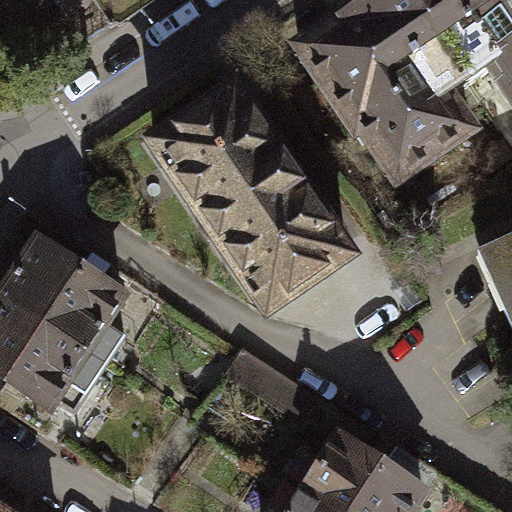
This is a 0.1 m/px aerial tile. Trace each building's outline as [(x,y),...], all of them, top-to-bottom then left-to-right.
[(333,30),(299,53),(356,136),(361,133),(397,185),(471,134),(447,99),(469,84),(412,0),(377,0),(366,8),(351,7),(335,19),(333,30)] [(511,0),(412,0),(469,84),(491,69),(511,106),(511,0)] [(240,73),(140,141),(266,325),(366,258),(240,73)] [(511,239),(482,253),(511,323),(511,239)] [(80,268),(37,243),(12,281),(6,277),(0,286),(0,298),(43,326),(80,268)] [(109,327),(126,299),(103,284),(113,267),(91,253),(80,268),(43,326),(89,357),(106,368),(125,338),(109,327)] [(0,377),(7,382),(43,326),(0,298),(0,377)] [(7,382),(54,416),(61,406),(75,415),(87,397),(90,391),(106,368),(89,357),(43,326),(7,382)] [(317,399),(243,350),(228,372),(302,421),(317,399)] [(319,459),(302,450),(280,483),(300,495),(311,502),(326,511),(350,511),(387,460),(338,430),(319,459)] [(424,511),(437,492),(387,460),(350,511),(424,511)] [(300,495),(280,483),(261,511),(326,511),(311,502),(300,495)] [(0,511),(18,511),(0,500),(0,511)]
